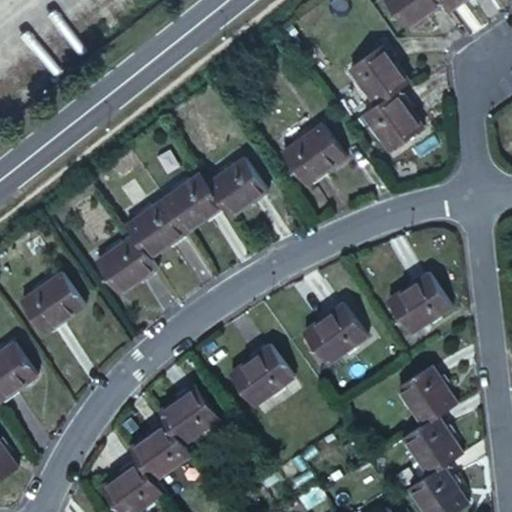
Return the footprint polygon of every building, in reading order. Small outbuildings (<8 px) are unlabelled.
[(439,10),(432,0),(389,0),(388,1),(407,31),(439,10)] [(472,0),(440,0),(450,14),(472,0)] [(406,82),(384,46),(352,66),(373,104),(406,82)] [(419,139),(396,101),(367,118),(390,157),(419,139)] [(348,163),(328,133),(291,159),(311,187),(348,163)] [(264,198),(244,168),(210,193),(229,223),(264,198)] [(213,217),(193,186),(157,212),(179,241),(213,217)] [(172,246),(150,216),(116,240),(137,270),(172,246)] [(141,291),(121,260),(88,283),(109,314),(141,291)] [(425,296),(403,267),(365,297),(387,324),(425,296)] [(341,334),(319,303),(283,332),(304,361),(341,334)] [(86,347),(64,314),(29,339),(51,371),(86,347)] [(271,378),(248,350),(216,373),(237,403),(271,378)] [(431,412),(406,373),(375,396),(401,434),(431,412)] [(34,410),(12,380),(0,388),(0,432),(1,435),(34,410)] [(208,437),(185,406),(150,432),(172,463),(208,437)] [(409,489),(439,468),(415,434),(384,456),(409,489)] [(173,475),(149,443),(114,469),(138,501),(173,475)] [(442,511),(425,487),(396,508),(398,511),(442,511)] [(136,511),(119,488),(84,511),(136,511)]
